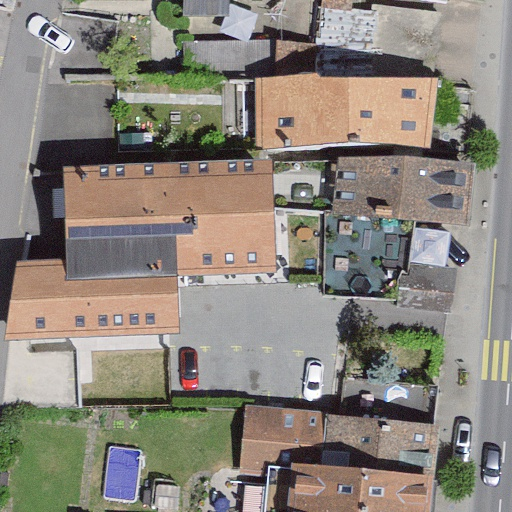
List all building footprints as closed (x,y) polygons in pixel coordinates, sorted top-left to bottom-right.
[(426,92),(254,88),(252,161),(424,165),(426,92)] [(331,173),(328,224),(408,236),(455,242),(464,179),(331,173)] [(259,178),(58,180),(55,262),(11,268),(0,320),(0,348),(165,339),(163,286),(266,281),(259,178)] [(328,224),(331,296),(402,300),(404,277),(408,236),(328,224)] [(451,320),(454,282),(404,277),(402,300),(400,317),(451,320)] [(315,420),(245,415),(242,472),(311,477),(315,420)] [(428,439),(329,427),(322,478),(421,490),(428,439)] [(414,511),(415,493),(279,483),(276,511),(414,511)]
